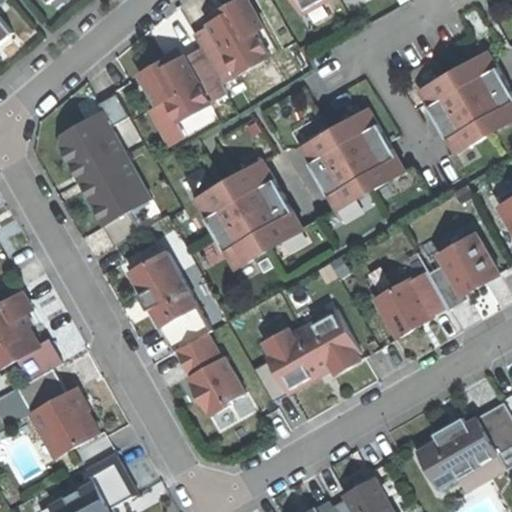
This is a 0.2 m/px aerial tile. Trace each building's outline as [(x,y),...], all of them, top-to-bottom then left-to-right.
[(250,0),(239,0),(224,9),(227,15),(219,19),(211,24),(212,26),(196,35),(204,49),(224,85),(273,57),(258,32),(265,28),(259,17),(256,11),(250,0)] [(294,0),(304,15),(329,0),(294,0)] [(216,14),(219,19),(227,15),(224,9),(220,11),(216,14)] [(0,45),(15,33),(0,14),(0,45)] [(186,56),(177,61),(170,65),(167,60),(167,59),(141,74),(159,105),(168,100),(181,123),(214,105),(213,103),(229,93),(224,85),(204,49),(187,58),(186,56)] [(458,72),(422,92),(458,153),(511,121),(511,89),(491,53),(458,72)] [(172,57),(167,60),(170,65),(177,61),(175,56),(172,57)] [(333,131),(303,149),(339,211),(407,171),(371,109),(342,126),(360,156),(351,162),(333,131)] [(79,180),(104,226),(155,197),(106,110),(62,134),(59,145),(79,180)] [(338,128),(333,131),(351,162),(360,156),(342,126),(338,128)] [(227,183),(197,201),(237,269),(305,229),(265,161),(236,178),(256,212),(247,217),(227,183)] [(232,181),(227,183),(247,217),(256,212),(236,178),(232,181)] [(511,199),(500,205),(511,226),(511,199)] [(441,271),(432,276),(451,308),(452,310),(471,299),(469,295),(487,284),(503,275),(479,234),(442,256),(447,265),(440,269),(441,271)] [(172,251),(134,272),(157,312),(166,329),(203,308),(172,251)] [(414,260),(371,281),(378,295),(421,274),(414,260)] [(413,279),(378,299),(401,339),(426,324),(436,318),(435,317),(451,308),(432,276),(417,285),(413,279)] [(0,371),(19,360),(32,382),(54,369),(64,363),(50,339),(40,345),(30,328),(28,329),(26,325),(22,318),(35,310),(24,292),(0,305),(0,371)] [(216,330),(203,308),(166,329),(178,351),(210,333),(216,330)] [(257,370),(275,402),(326,373),(335,368),(339,375),(362,361),(359,355),(362,353),(338,310),(294,335),(291,329),(267,343),(270,349),(266,351),(272,361),(257,370)] [(178,351),(193,377),(224,359),(210,333),(178,351)] [(224,359),(193,377),(190,378),(194,385),(198,383),(204,395),(201,397),(212,417),(231,406),(230,403),(247,394),(227,358),(224,359)] [(32,414),(46,438),(49,435),(62,456),(101,434),(85,407),(75,390),(68,394),(54,369),(32,382),(19,389),(33,413),(32,414)] [(198,383),(194,385),(198,391),(201,397),(204,395),(198,383)] [(428,467),(441,489),(499,456),(507,470),(511,466),(511,414),(507,405),(481,420),(479,418),(457,431),(455,427),(449,430),(438,437),(440,440),(417,454),(426,468),(428,467)] [(58,458),(62,456),(49,435),(46,438),(58,458)] [(138,481),(126,460),(134,455),(130,448),(61,487),(68,501),(48,511),(143,511),(172,496),(163,481),(142,490),(138,481)] [(389,500),(377,479),(370,482),(346,496),(348,500),(335,508),(337,511),(389,511),(387,508),(389,500)] [(389,511),(396,511),(389,500),(387,508),(389,511)] [(337,511),(335,508),(331,501),(318,509),(317,507),(311,511),(337,511)]
